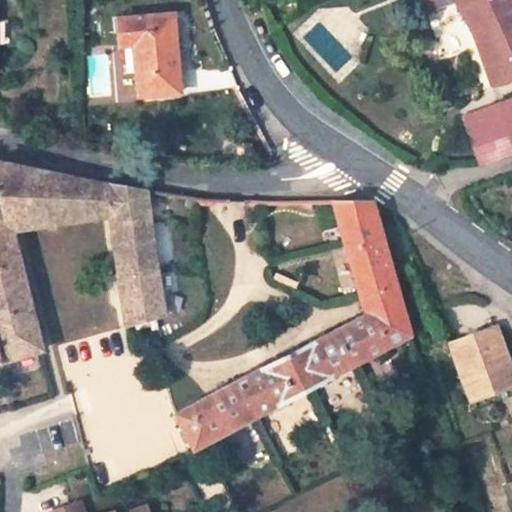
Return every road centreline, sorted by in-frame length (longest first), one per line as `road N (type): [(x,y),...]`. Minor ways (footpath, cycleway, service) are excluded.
road 1 (residential): [(348,153),(314,174),(238,175),(0,143)]
road 2 (residential): [(224,0),(272,93),(295,119),(348,153)]
road 3 (residential): [(411,198),(511,273)]
